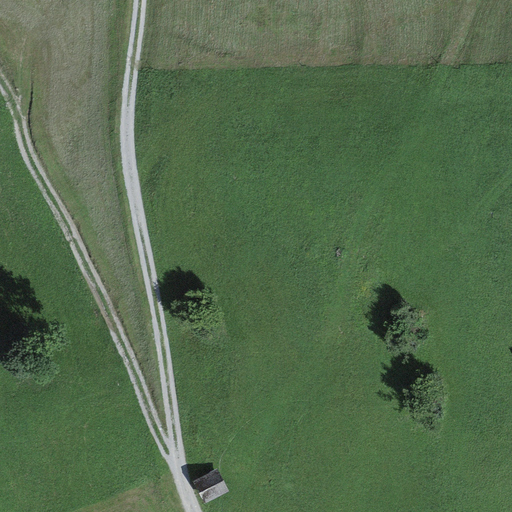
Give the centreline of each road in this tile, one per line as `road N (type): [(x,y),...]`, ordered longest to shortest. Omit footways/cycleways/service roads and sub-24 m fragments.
road 1 (track): [(138,0),(133,150),(176,462),(194,511)]
road 2 (track): [(0,74),(176,462)]
